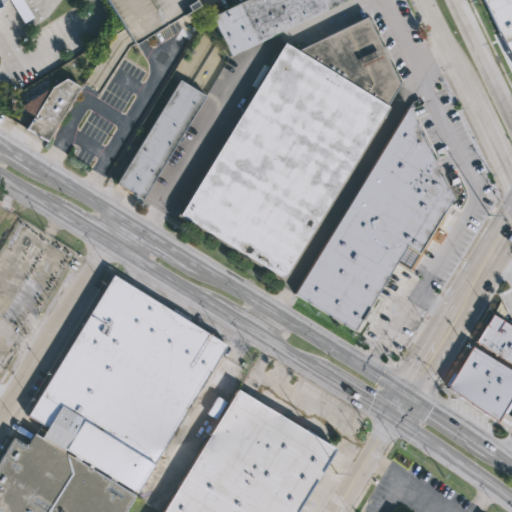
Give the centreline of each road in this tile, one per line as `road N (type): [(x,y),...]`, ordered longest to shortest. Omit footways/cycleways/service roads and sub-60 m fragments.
road 1 (residential): [(0,420),(123,218)]
road 2 (primary): [(407,393),(206,269)]
road 3 (secondary): [(393,418),(511,226)]
road 4 (primary): [(393,418),(511,505)]
road 5 (tertiary): [(511,126),(451,0)]
